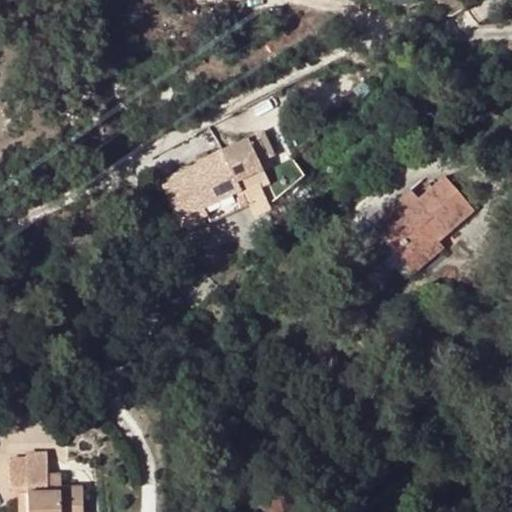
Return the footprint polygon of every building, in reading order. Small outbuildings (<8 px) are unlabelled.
[(281,107),(276,95),(244,109),(250,121),(281,107)] [(243,140),(196,162),(198,165),(159,183),(179,228),(206,217),(209,223),(246,206),(241,195),(264,184),(243,140)] [(437,242),(474,210),(444,177),(419,198),(409,207),(405,202),(374,229),(387,244),(396,236),(414,255),(434,238),(437,242)] [(402,198),(405,202),(409,207),(419,198),(412,189),(402,198)] [(414,255),(396,236),(387,244),(395,252),(413,273),(442,247),(437,242),(434,238),(414,255)] [(82,511),(82,487),(61,487),(61,491),(47,490),(47,478),(46,454),(27,455),(27,458),(28,494),(28,511),(82,511)] [(9,458),(10,495),(14,495),(28,494),(27,458),(9,458)] [(47,490),(61,491),(61,487),(61,478),(47,478),(47,490)] [(28,511),(28,494),(14,495),(15,511),(28,511)]
